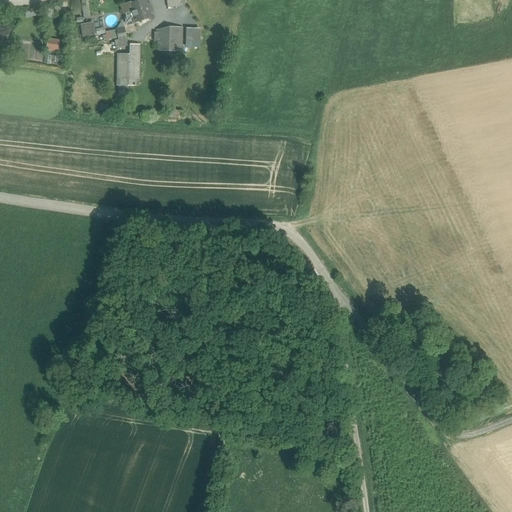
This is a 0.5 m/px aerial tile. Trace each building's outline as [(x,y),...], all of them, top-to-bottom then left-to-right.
[(137,0),(129,3),(135,22),(152,17),(150,12),(153,11),(150,3),(147,4),(146,0),(137,0)] [(129,24),(135,22),(129,3),(123,5),(129,24)] [(116,29),(118,39),(126,38),(124,27),(116,29)] [(201,40),(201,28),(187,27),(187,40),(201,40)] [(158,30),(158,50),(167,51),(168,30),(158,30)] [(87,37),(74,38),(76,49),(89,47),(87,37)] [(114,40),(116,47),(127,45),(126,38),(118,39),(114,40)] [(48,49),(57,50),(58,41),(48,41),(48,49)] [(129,54),(139,54),(139,44),(129,44),(129,54)] [(117,54),(117,79),(119,80),(135,80),(139,80),(139,54),(129,54),(117,54)]
